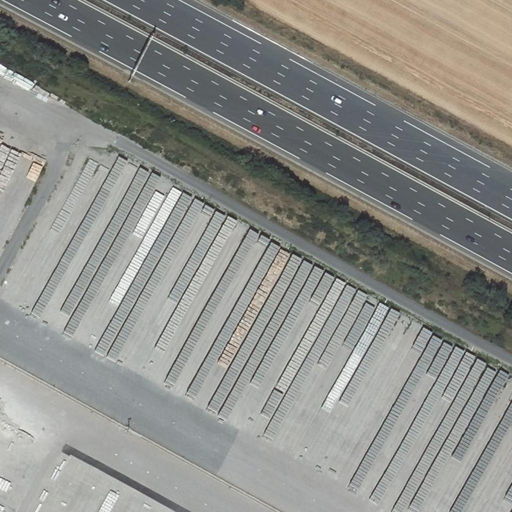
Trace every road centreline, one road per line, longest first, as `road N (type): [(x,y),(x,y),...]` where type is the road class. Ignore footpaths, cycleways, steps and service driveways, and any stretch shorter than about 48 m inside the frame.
road 1 (motorway): [(39,0),(511,253)]
road 2 (motorway): [(511,199),(142,0)]
